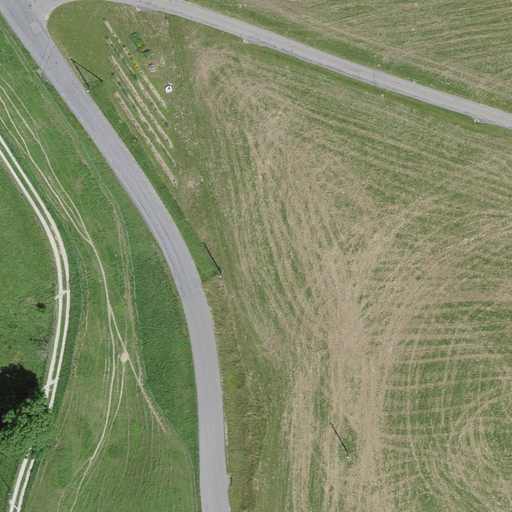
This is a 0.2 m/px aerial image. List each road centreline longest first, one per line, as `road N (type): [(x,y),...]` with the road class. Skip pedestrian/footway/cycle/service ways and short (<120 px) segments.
road 1 (unclassified): [(218,511),(200,318),(177,254),(16,2)]
road 2 (track): [(0,146),(46,215),(63,295),(48,409),(12,511)]
road 3 (unclassified): [(150,0),(511,125)]
